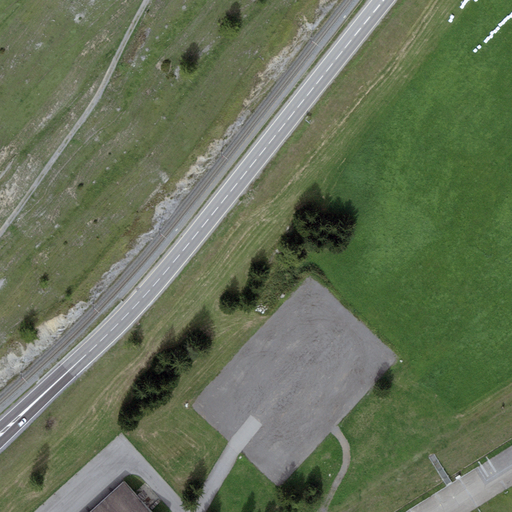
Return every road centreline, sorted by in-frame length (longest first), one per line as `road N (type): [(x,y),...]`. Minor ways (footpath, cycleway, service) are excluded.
road 1 (primary): [(383,0),(151,288),(0,435)]
road 2 (track): [(148,0),(88,111),(0,233)]
